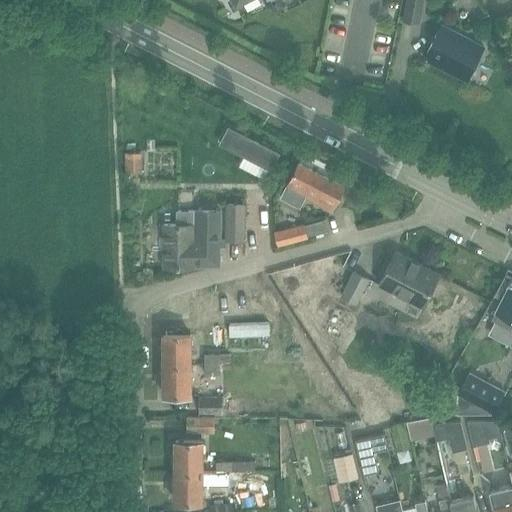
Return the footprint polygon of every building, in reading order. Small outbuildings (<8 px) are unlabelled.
[(421,0),(404,0),(402,22),(418,24),(421,0)] [(511,13),(503,18),(511,33),(511,13)] [(425,54),(423,58),(467,80),(484,47),(442,25),(435,38),(437,39),(434,44),(432,43),(426,55),(425,54)] [(229,127),(221,143),(271,169),(279,153),(229,127)] [(155,166),(155,146),(140,146),(140,166),(155,166)] [(126,152),(127,174),(140,174),(139,151),(126,152)] [(287,188),(281,199),(300,209),(306,198),(332,211),(344,187),(299,163),(286,188),(287,188)] [(227,205),(227,241),(243,241),(243,204),(227,205)] [(164,224),(164,267),(193,267),(193,266),(219,266),(220,211),(177,211),(177,225),(164,224)] [(275,232),(278,246),(307,238),(303,224),(275,232)] [(412,243),(408,256),(453,273),(458,259),(412,243)] [(438,274),(411,260),(396,252),(379,284),(422,306),(438,274)] [(342,296),(356,303),(369,278),(354,271),(342,296)] [(511,279),(505,276),(495,296),(502,300),(492,321),(511,330),(511,327),(511,279)] [(163,333),(163,364),(190,364),(190,333),(163,333)] [(219,367),(240,367),(240,345),(219,345),(219,367)] [(202,354),(202,364),(218,364),(218,354),(202,354)] [(190,364),(163,364),(163,396),(190,396),(190,364)] [(218,364),(202,364),(202,374),(218,374),(218,364)] [(460,396),(459,416),(496,415),(507,394),(470,376),(460,396)] [(199,397),(199,414),(223,413),(223,397),(199,397)] [(432,416),(430,417),(434,436),(436,435),(437,440),(449,437),(453,451),(468,448),(461,421),(433,422),(432,416)] [(186,432),(214,433),(214,417),(186,417),(186,432)] [(434,436),(430,417),(407,421),(411,441),(434,436)] [(497,420),(467,421),(474,446),(490,442),(489,438),(501,436),(497,420)] [(391,426),(397,450),(410,446),(405,422),(391,426)] [(384,434),(356,440),(364,475),(379,472),(374,452),(388,448),(384,434)] [(175,440),(175,472),(201,472),(201,441),(175,440)] [(298,450),(307,487),(315,486),(306,448),(298,450)] [(358,478),(353,454),(336,458),(341,482),(358,478)] [(216,461),(216,471),(232,471),(256,471),(255,461),(216,461)] [(216,471),(216,482),(232,482),(232,471),(216,471)] [(201,472),(175,472),(175,503),(201,503),(201,472)] [(446,483),(445,484),(451,511),(477,511),(477,509),(476,509),(473,495),(451,501),(446,483)] [(440,511),(451,511),(445,484),(436,486),(440,501),(438,501),(440,511)] [(511,511),(511,485),(489,491),(493,511),(511,511)] [(401,511),(399,500),(378,505),(379,511),(401,511)] [(414,508),(401,511),(426,511),(424,502),(414,504),(414,508)] [(350,505),(351,511),(360,511),(358,503),(350,505)]
